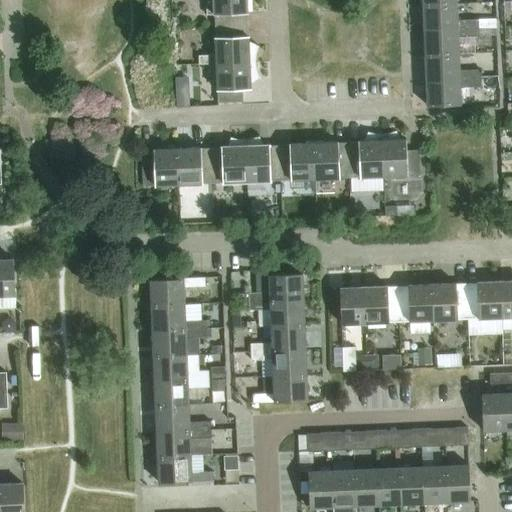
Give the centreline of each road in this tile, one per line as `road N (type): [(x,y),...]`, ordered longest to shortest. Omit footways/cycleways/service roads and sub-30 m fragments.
road 1 (unclassified): [(511,249),(347,254),(318,239),(126,244)]
road 2 (residential): [(268,498),(267,428),(459,419)]
road 3 (residential): [(283,113),(153,116)]
